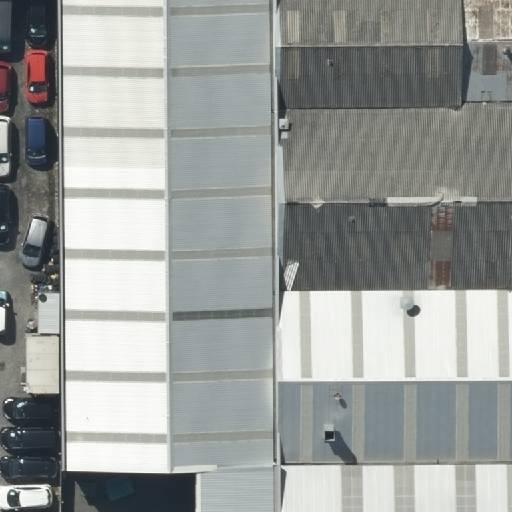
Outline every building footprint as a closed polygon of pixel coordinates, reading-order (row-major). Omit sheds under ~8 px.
[(248,421),(248,0),(43,0),(43,421),(167,421),(248,421)] [(511,0),(248,0),(249,62),(511,61),(511,0)] [(511,61),(249,62),(249,239),(511,239),(511,61)] [(511,239),(249,239),(248,421),(511,421),(511,239)] [(511,511),(511,421),(248,421),(167,421),(165,511),(511,511)]
